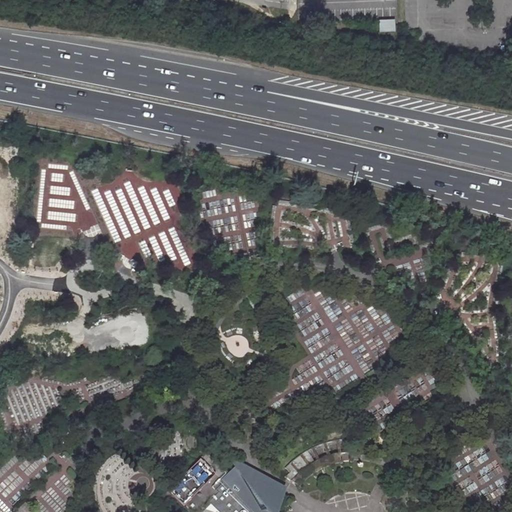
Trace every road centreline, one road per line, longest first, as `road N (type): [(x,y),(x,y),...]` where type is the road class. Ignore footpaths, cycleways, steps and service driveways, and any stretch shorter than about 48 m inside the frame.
road 1 (motorway): [(0,86),(511,194)]
road 2 (motorway): [(511,160),(86,67)]
road 3 (motorway): [(511,135),(250,82),(86,67)]
